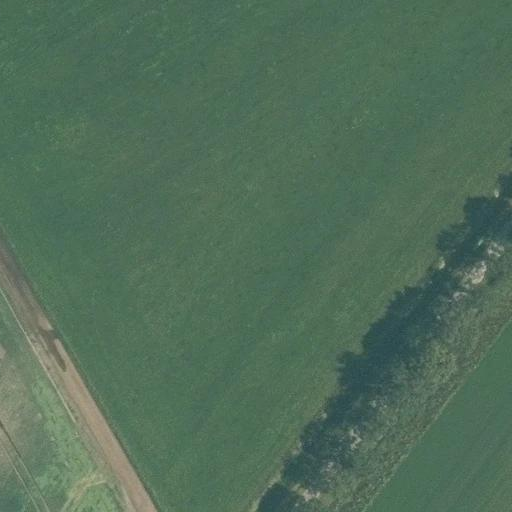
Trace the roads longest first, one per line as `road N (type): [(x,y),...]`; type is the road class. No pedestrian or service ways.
road 1 (unclassified): [(302,511),(511,238)]
road 2 (track): [(0,230),(162,511)]
